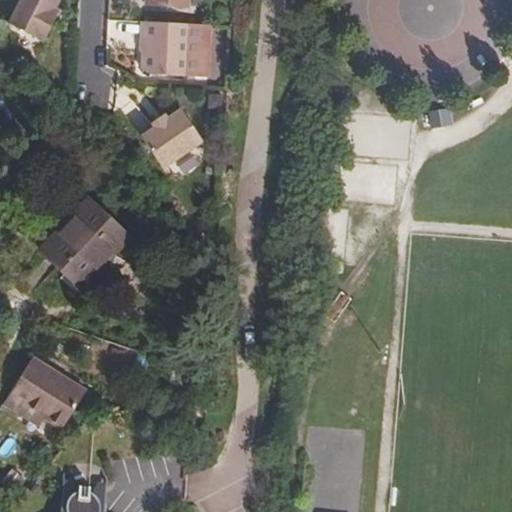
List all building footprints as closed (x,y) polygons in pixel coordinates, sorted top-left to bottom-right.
[(54,13),(57,6),(56,0),(21,0),(13,17),(48,34),(50,31),(58,14),(54,13)] [(187,0),(147,0),(147,10),(187,11),(187,0)] [(43,45),(48,34),(13,17),(7,27),(43,45)] [(188,78),(190,29),(142,26),(141,42),(145,44),(143,72),(152,78),(188,78)] [(448,109),(428,112),(430,126),(450,124),(448,109)] [(180,113),(141,139),(162,170),(201,143),(180,113)] [(128,240),(87,201),(40,252),(82,291),(128,240)] [(3,406),(20,416),(24,409),(44,421),(61,431),(85,393),(32,360),(3,406)] [(24,409),(20,416),(39,428),(44,421),(24,409)] [(13,471),(0,486),(0,488),(10,497),(25,481),(13,471)] [(99,511),(99,507),(98,501),(94,498),(89,496),(89,489),(79,488),(79,494),(75,495),(73,496),(71,499),(70,502),(69,506),(68,511),(99,511)]
